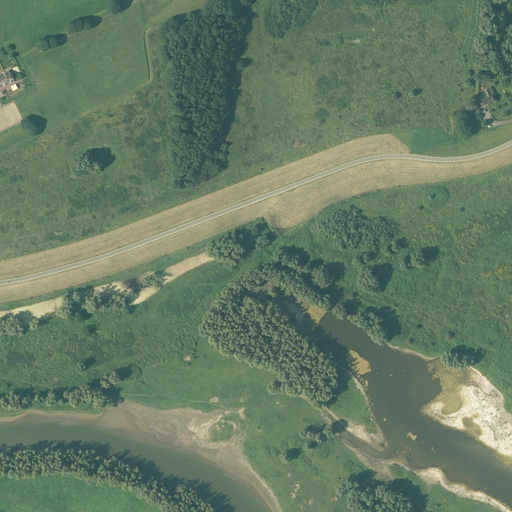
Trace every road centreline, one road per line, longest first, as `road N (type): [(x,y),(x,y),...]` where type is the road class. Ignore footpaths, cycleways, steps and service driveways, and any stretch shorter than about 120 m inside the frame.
road 1 (unclassified): [(0,280),(135,245),(364,159),(464,158),(511,142)]
road 2 (track): [(0,301),(186,245),(254,217),(288,186)]
